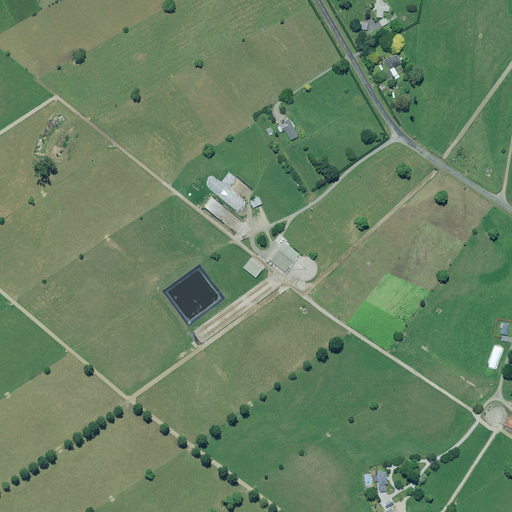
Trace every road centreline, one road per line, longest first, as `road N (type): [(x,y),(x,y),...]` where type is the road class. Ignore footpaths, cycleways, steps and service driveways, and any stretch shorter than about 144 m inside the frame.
road 1 (track): [(0,132),(54,96),(267,266)]
road 2 (track): [(511,64),(435,170),(304,294)]
road 3 (track): [(511,437),(267,266)]
road 4 (unclassified): [(317,0),(399,137),(511,213)]
road 5 (track): [(128,399),(288,282)]
road 6 (track): [(279,511),(128,399)]
road 7 (track): [(128,399),(0,291)]
